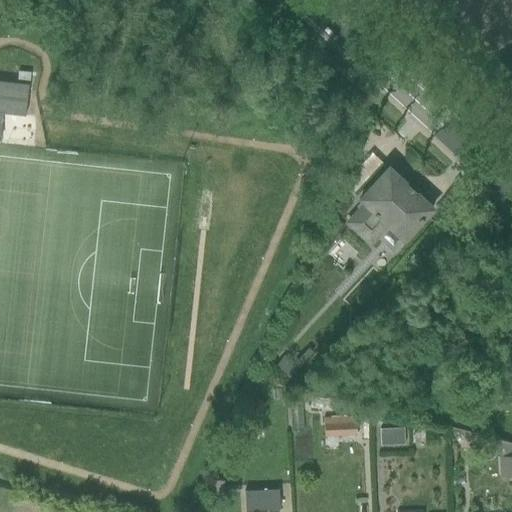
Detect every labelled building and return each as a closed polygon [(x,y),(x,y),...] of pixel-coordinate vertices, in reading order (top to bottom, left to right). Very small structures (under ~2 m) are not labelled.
[(0,81),(0,112),(25,115),(28,84),(0,81)] [(402,246),(435,209),(385,165),(339,216),(370,245),(384,230),(402,246)] [(310,416),(310,435),(345,434),(344,415),(310,416)] [(366,425),(367,448),(395,447),(395,425),(366,425)] [(511,443),(500,441),(500,456),(499,456),(500,476),(511,475),(511,443)]
